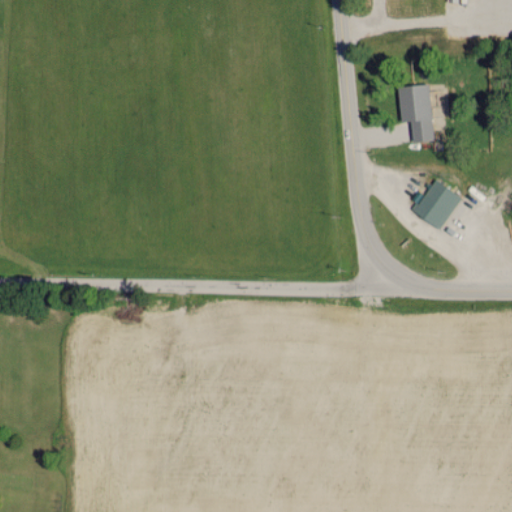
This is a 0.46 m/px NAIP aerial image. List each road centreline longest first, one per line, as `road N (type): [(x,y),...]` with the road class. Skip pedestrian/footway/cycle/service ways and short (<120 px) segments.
road 1 (residential): [(369,295),(0,302)]
road 2 (primary): [(369,295),(333,0)]
road 3 (primary): [(511,294),(369,295)]
